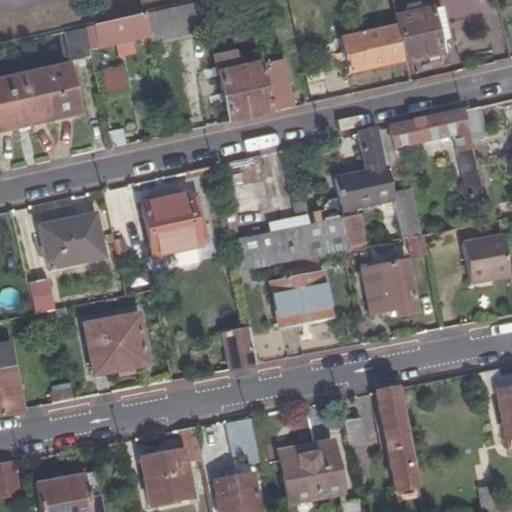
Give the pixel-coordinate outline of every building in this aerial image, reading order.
[(195,4),(141,16),(146,37),(147,43),(201,30),(195,4)] [(398,25),(406,61),(452,51),(442,7),(422,10),(420,4),(408,7),(410,14),(396,17),(398,25)] [(141,16),(85,28),(90,50),(146,37),(141,16)] [(406,61),(398,25),(347,37),(355,72),(406,61)] [(92,57),(90,50),(85,28),(66,33),(73,62),(92,57)] [(260,65),(260,64),(238,68),(235,51),(214,55),(228,122),(271,112),(260,65)] [(294,107),(284,60),(260,65),(271,112),(292,108),(294,107)] [(79,115),(68,67),(14,79),(25,127),(79,115)] [(103,96),(126,94),(123,68),(100,71),(103,96)] [(0,131),(25,127),(14,79),(0,82),(0,131)] [(464,111),(470,140),(487,136),(479,107),(464,111)] [(483,196),(470,140),(464,111),(421,120),(390,127),(395,150),(452,137),(466,199),(483,196)] [(127,144),(124,129),(108,132),(112,148),(127,144)] [(394,201),(391,186),(378,130),(358,134),(368,174),(335,181),(342,212),(394,201)] [(254,178),(224,183),(229,208),(258,202),(254,178)] [(423,236),(411,182),(391,186),(394,201),(403,240),(410,239),(423,236)] [(197,193),(142,205),(153,257),(208,245),(197,193)] [(0,232),(5,254),(22,250),(12,212),(0,214),(0,232)] [(97,216),(41,228),(51,270),(107,258),(97,216)] [(368,247),(362,216),(344,220),(351,250),(368,247)] [(346,252),(351,250),(344,220),(233,242),(240,272),(257,269),(282,264),(321,257),(346,252)] [(415,260),(430,257),(425,236),(423,236),(410,239),(415,260)] [(511,276),(503,237),(463,244),(471,285),(511,277),(511,276)] [(321,257),(282,264),(285,282),(325,275),(321,257)] [(412,261),(370,269),(378,311),(400,307),(402,318),(422,314),(412,261)] [(259,282),(257,269),(240,272),(243,285),(259,282)] [(61,310),(53,275),(29,280),(37,315),(58,311),(61,310)] [(334,320),(325,275),(285,282),(273,285),(282,330),(334,320)] [(501,298),(479,302),(483,322),(505,318),(501,298)] [(141,314),(86,325),(96,376),(151,365),(141,314)] [(258,366),(251,329),(226,333),(232,371),(258,366)] [(0,344),(0,405),(2,415),(24,410),(10,344),(0,346),(0,344)] [(77,400),(74,388),(43,393),(45,406),(77,400)] [(378,393),(395,491),(421,486),(405,388),(378,393)] [(511,390),(498,392),(504,437),(511,436),(511,390)] [(233,458),(258,454),(253,420),(227,425),(233,458)] [(363,446),(359,420),(343,422),(348,448),(363,446)] [(187,500),(182,465),(199,462),(194,429),(176,432),(179,453),(137,459),(144,507),(187,500)] [(331,444),(277,453),(285,505),(339,496),(331,444)] [(14,463),(0,465),(0,498),(19,495),(14,463)] [(85,476),(36,484),(41,511),(101,511),(99,499),(89,501),(85,476)] [(253,511),(247,478),(208,484),(212,511),(253,511)] [(486,511),(501,510),(497,484),(483,485),(486,511)]
